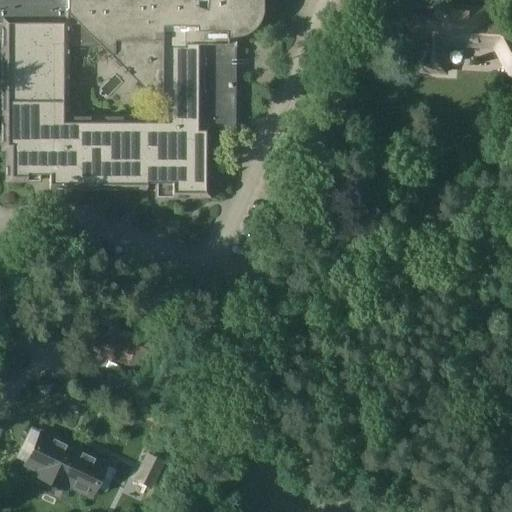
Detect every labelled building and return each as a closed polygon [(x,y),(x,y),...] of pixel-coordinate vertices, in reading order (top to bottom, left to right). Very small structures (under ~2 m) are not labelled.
[(0,0),(0,37),(8,38),(7,143),(12,143),(12,174),(45,174),(45,167),(55,167),(55,182),(149,184),(149,180),(158,180),(158,189),(174,189),(174,194),(209,194),(210,123),(230,123),(231,47),(220,47),(220,31),(232,31),(246,28),(255,17),(257,4),(255,0),(0,0)] [(438,20),(402,18),(401,40),(424,41),(422,70),(445,71),(446,42),(496,45),(511,75),(511,26),(510,24),(486,22),(486,11),(439,8),(438,20)] [(126,367),(136,344),(97,329),(87,353),(126,367)] [(56,485),(73,449),(40,433),(25,464),(36,469),(34,474),(56,485)] [(73,449),(56,485),(57,485),(60,480),(91,495),(105,464),(73,449)] [(160,461),(141,452),(131,474),(150,482),(160,461)]
